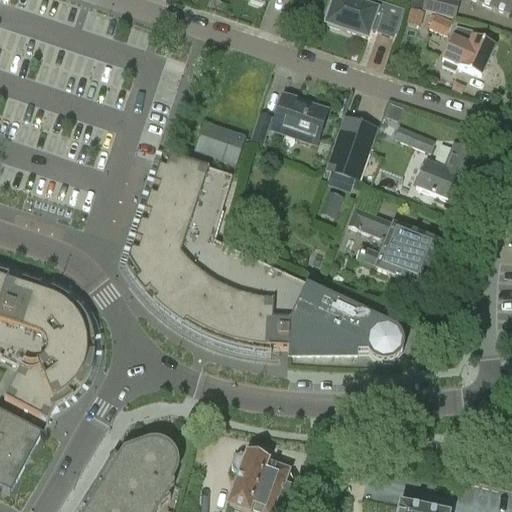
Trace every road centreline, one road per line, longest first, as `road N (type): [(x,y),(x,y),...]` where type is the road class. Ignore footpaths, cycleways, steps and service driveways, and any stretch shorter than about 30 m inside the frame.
road 1 (residential): [(511,139),(130,0)]
road 2 (tertiary): [(492,396),(372,406),(271,399),(135,372)]
road 3 (tertiary): [(492,396),(487,233),(511,182)]
road 4 (tertiary): [(135,372),(110,302),(81,265),(0,234)]
road 5 (residential): [(43,511),(135,372)]
